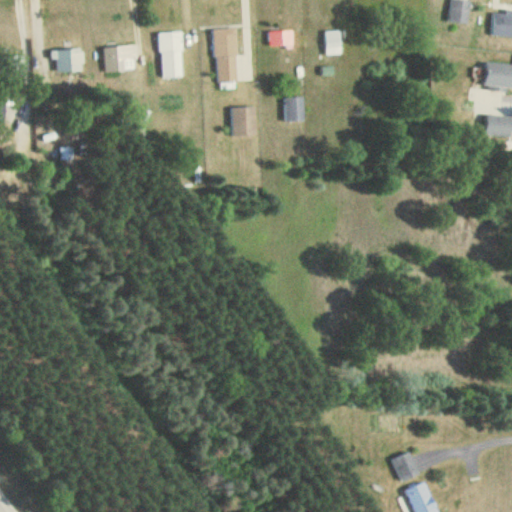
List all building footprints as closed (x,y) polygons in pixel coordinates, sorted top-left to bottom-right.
[(492,28),(511,28),(511,2),(500,2),(500,11),(490,11),(490,1),(448,0),(448,24),(492,24),(492,28)] [(214,83),(237,83),(236,28),(213,29),(214,83)] [(341,54),(341,30),(323,30),(323,54),(341,54)] [(183,77),(181,31),(157,32),(159,78),(183,77)] [(293,31),(266,31),(266,48),(293,48),(293,31)] [(134,46),(103,46),(103,71),(134,71),(134,46)] [(51,71),(82,71),(82,50),(51,50),(51,71)] [(485,87),(511,86),(511,65),(485,65),(485,87)] [(282,97),(282,122),(304,122),(304,97),(282,97)] [(229,107),(229,136),(255,136),(255,107),(229,107)] [(511,115),(486,115),(486,136),(511,135),(511,115)] [(390,459),(400,483),(420,475),(409,451),(390,459)] [(439,511),(424,480),(402,491),(412,511),(439,511)]
